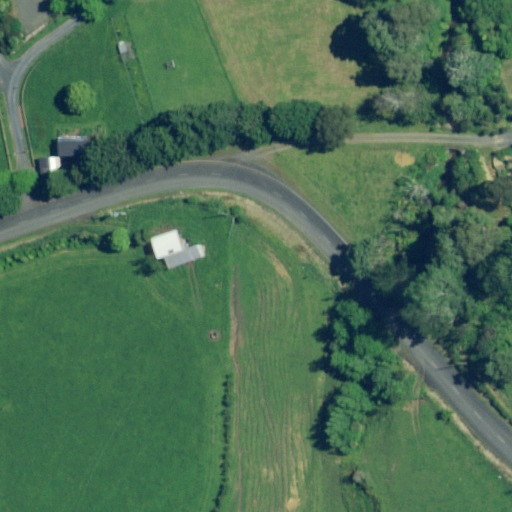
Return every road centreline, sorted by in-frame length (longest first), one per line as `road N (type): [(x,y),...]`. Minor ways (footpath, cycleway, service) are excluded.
road 1 (unclassified): [(511,443),(308,222),(242,179),(182,176),(0,231)]
road 2 (track): [(218,174),(296,141),(406,130),(511,98)]
